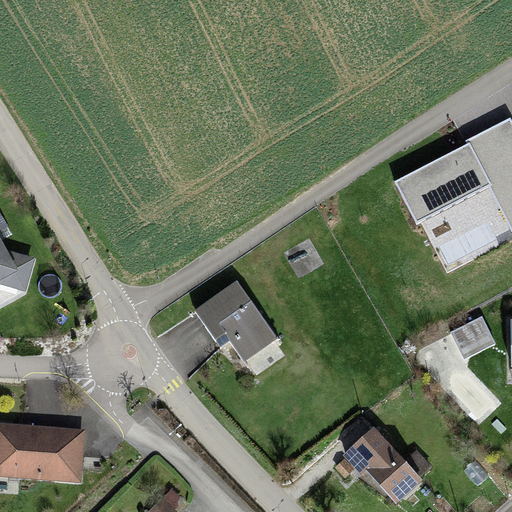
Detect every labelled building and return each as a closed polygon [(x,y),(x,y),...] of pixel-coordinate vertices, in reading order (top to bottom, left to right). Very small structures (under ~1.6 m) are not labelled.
[(466,144),(393,181),(416,224),(488,187),(510,231),(511,230),(511,122),(510,118),(464,141),(466,144)] [(0,284),(25,292),(35,258),(6,250),(0,239),(0,231),(9,226),(0,209),(0,284)] [(278,338),(237,280),(194,310),(215,341),(224,334),(244,362),(278,338)] [(481,315),(449,332),(463,359),(495,343),(481,315)] [(85,429),(0,423),(0,477),(81,483),(85,429)] [(402,468),(370,435),(336,467),(347,478),(356,469),(395,509),(419,486),(415,481),(402,468)] [(402,468),(415,481),(427,470),(414,457),(402,468)]
